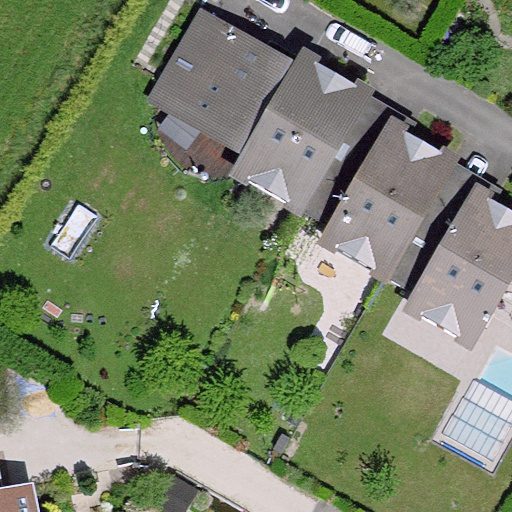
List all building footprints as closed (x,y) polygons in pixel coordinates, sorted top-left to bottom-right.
[(345,133),(369,93),(304,59),(292,78),(281,71),(205,26),(163,101),(248,152),(238,168),(299,205),(343,132),(345,133)] [(292,78),(304,59),(291,52),(281,71),(292,78)] [(379,154),(394,130),(403,114),(386,104),(369,93),(345,133),(379,154)] [(325,238),(384,273),(428,200),(429,200),(451,164),(394,130),(379,154),(345,133),(343,132),(299,205),(333,224),(325,238)] [(464,221),(478,197),(485,185),(470,176),(451,164),(429,200),(464,221)] [(464,221),(429,200),(428,200),(384,273),(417,293),(407,310),(465,345),(511,267),(511,217),(478,197),(464,221)] [(0,511),(34,511),(29,486),(0,491),(0,511)]
